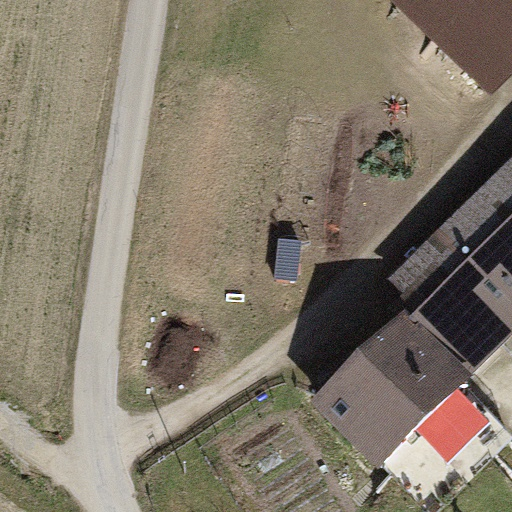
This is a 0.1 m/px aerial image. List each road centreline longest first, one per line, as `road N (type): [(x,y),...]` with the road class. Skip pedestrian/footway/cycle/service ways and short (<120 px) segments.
road 1 (unclassified): [(112,511),(99,425),(104,270),(146,0)]
road 2 (track): [(107,506),(0,413)]
